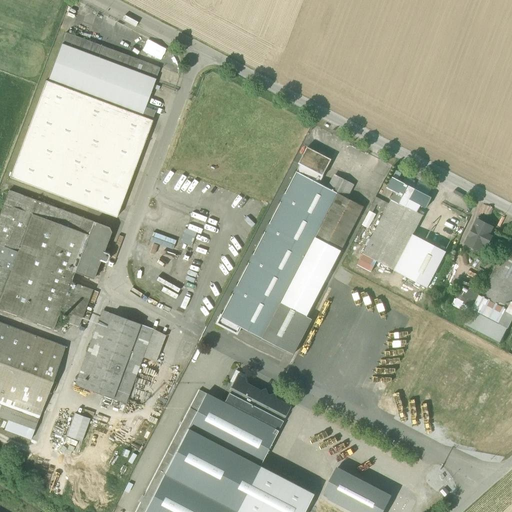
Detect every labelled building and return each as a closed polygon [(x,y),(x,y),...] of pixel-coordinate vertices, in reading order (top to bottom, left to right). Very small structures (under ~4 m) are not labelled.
[(66,33),(47,82),(142,117),(145,108),(160,68),(66,33)] [(151,121),(142,117),(47,82),(45,81),(9,178),(116,218),(152,121),(151,121)] [(145,108),(142,117),(151,121),(155,111),(145,108)] [(299,164),(301,164),(306,167),(307,167),(324,175),(332,159),(308,147),(299,164)] [(236,324),(286,350),(291,341),(305,315),(307,316),(364,207),(347,198),(329,188),(320,184),(324,175),(307,167),(306,167),(301,164),(218,323),(229,328),(235,327),(236,324)] [(399,180),(402,173),(396,170),(393,177),(399,180)] [(335,176),(329,188),(347,198),(353,185),(335,176)] [(395,192),(391,199),(417,213),(418,212),(421,206),(426,208),(432,197),(427,195),(414,188),(403,182),(401,181),(399,180),(393,177),(387,188),(395,192)] [(405,178),(403,182),(414,188),(417,184),(405,178)] [(414,188),(427,195),(431,186),(419,180),(417,184),(414,188)] [(80,285),(71,282),(74,273),(93,222),(8,191),(0,213),(0,299),(10,303),(13,293),(60,311),(67,313),(75,316),(86,288),(80,285)] [(373,202),(386,209),(389,204),(376,197),(373,202)] [(363,254),(377,261),(395,271),(414,235),(424,215),(418,212),(417,213),(391,199),(389,204),(386,209),(363,254)] [(370,211),(362,225),(368,229),(376,215),(370,211)] [(467,243),(480,250),(484,243),(488,244),(492,237),(488,235),(491,228),(478,221),(475,227),(470,236),(467,243)] [(108,228),(93,222),(74,273),(84,276),(93,280),(100,261),(105,263),(107,262),(109,256),(108,254),(103,252),(110,233),(108,228)] [(190,246),(195,232),(184,228),(177,246),(196,253),(198,249),(190,246)] [(152,233),(151,237),(168,241),(169,237),(152,233)] [(446,252),(414,235),(395,271),(428,288),(446,252)] [(480,297),(507,311),(511,301),(511,245),(508,244),(480,297)] [(371,272),(377,261),(363,254),(358,265),(371,272)] [(75,316),(67,313),(64,322),(78,327),(92,290),(86,288),(75,316)] [(470,315),(479,297),(464,289),(455,307),(470,315)] [(0,310),(53,330),(53,329),(60,311),(13,293),(10,303),(0,299),(0,310)] [(500,343),(511,319),(511,313),(507,311),(480,297),(479,297),(470,315),(465,324),(500,343)] [(67,313),(60,311),(53,329),(59,331),(62,323),(64,324),(64,322),(67,313)] [(166,336),(153,329),(103,311),(75,386),(125,405),(143,358),(156,363),(166,336)] [(291,341),(299,345),(312,319),(307,316),(305,315),(291,341)] [(0,322),(0,417),(8,420),(34,430),(39,418),(65,347),(0,322)] [(299,345),(291,341),(286,350),(294,354),(299,345)] [(231,389),(223,403),(277,431),(290,407),(275,399),(274,394),(269,396),(267,394),(265,389),(260,391),(246,384),(244,378),(233,382),(234,384),(232,388),(231,387),(230,388),(231,389)] [(189,408),(196,412),(206,394),(199,390),(189,408)] [(235,511),(259,466),(277,431),(223,403),(206,394),(196,412),(169,465),(144,511),(235,511)] [(161,461),(169,465),(196,412),(189,408),(161,461)] [(73,413),(66,436),(82,441),(89,418),(73,413)] [(34,430),(8,420),(4,430),(31,440),(34,430)] [(135,511),(144,511),(169,465),(161,461),(135,511)] [(302,511),(312,494),(259,466),(235,511),(302,511)] [(322,495),(354,511),(383,511),(392,496),(337,467),(322,495)]
